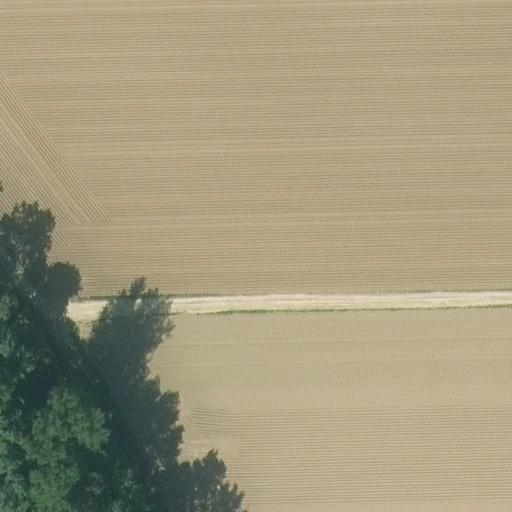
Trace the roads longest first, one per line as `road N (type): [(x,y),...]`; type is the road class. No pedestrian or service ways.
road 1 (track): [(511,297),(37,305)]
road 2 (track): [(37,305),(138,477),(150,511)]
